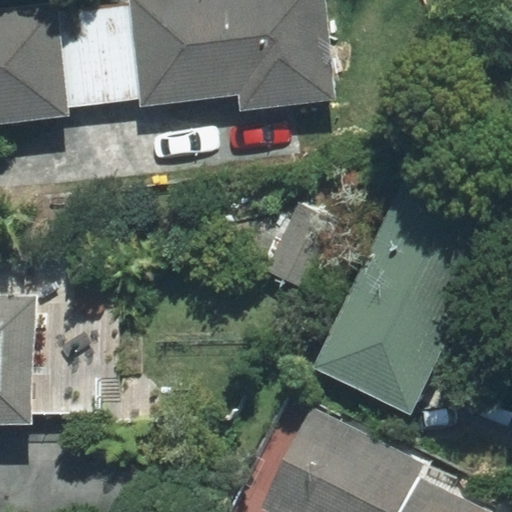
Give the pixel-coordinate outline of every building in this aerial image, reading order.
[(0,116),(69,110),(57,0),(29,0),(0,3),(0,116)] [(323,0),(130,0),(141,99),(237,88),(239,106),(334,94),(323,0)] [(317,363),(415,409),(507,211),(408,165),(317,363)] [(312,289),(336,236),(284,212),(261,264),(312,289)] [(0,419),(39,419),(36,293),(0,293),(0,419)] [(421,469),(426,460),(313,404),(262,506),(275,511),(495,511),(498,507),(421,469)]
